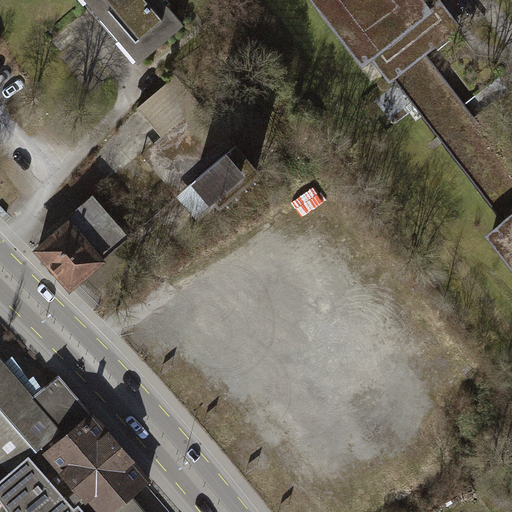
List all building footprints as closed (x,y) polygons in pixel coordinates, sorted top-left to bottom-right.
[(171,0),(87,0),(143,60),(189,19),(171,0)] [(423,0),(312,0),(359,61),(370,55),(430,9),(423,0)] [(430,9),(370,55),(496,219),(511,206),(511,166),(469,111),(424,52),(456,28),(447,16),(437,4),(430,9)] [(90,21),(79,31),(110,67),(122,57),(90,21)] [(175,81),(136,112),(162,144),(201,113),(175,81)] [(232,149),(177,201),(201,227),(257,175),(232,149)] [(125,242),(92,204),(37,252),(70,290),(125,242)] [(511,206),(496,219),(483,229),(511,266),(511,206)] [(35,401),(0,361),(0,495),(11,511),(138,511),(127,498),(149,479),(62,377),(35,401)]
